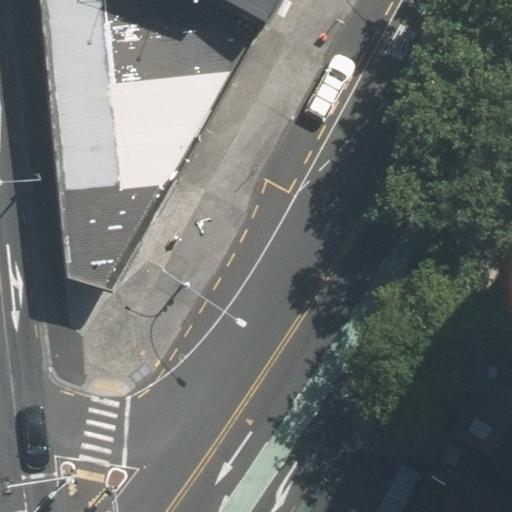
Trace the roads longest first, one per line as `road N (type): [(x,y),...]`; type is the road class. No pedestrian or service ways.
road 1 (tertiary): [(266,370),(351,239),(469,0)]
road 2 (secondary): [(0,364),(70,422),(99,426),(162,416),(266,370)]
road 3 (tertiary): [(161,511),(266,370)]
